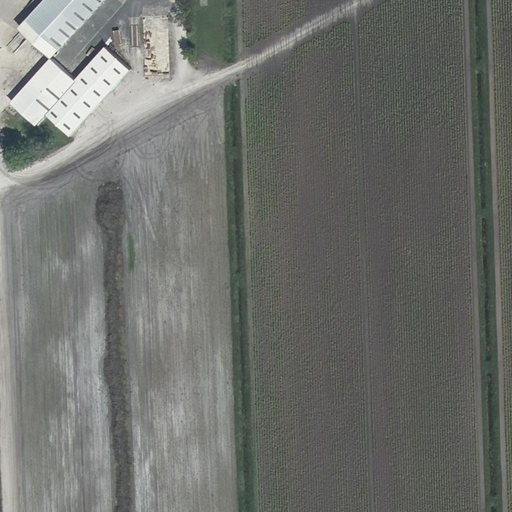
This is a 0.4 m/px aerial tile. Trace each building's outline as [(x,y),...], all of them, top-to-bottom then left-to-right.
[(79,50),(126,0),(69,0),(49,23),(79,50)] [(215,0),(216,67),(235,65),(233,0),(215,0)] [(141,109),(156,107),(154,23),(139,23),(141,109)] [(161,25),(163,79),(185,79),(184,25),(161,25)] [(115,119),(129,119),(127,36),(111,37),(115,119)] [(16,39),(9,46),(14,51),(21,43),(16,39)] [(33,106),(55,127),(93,84),(71,64),(33,106)]
